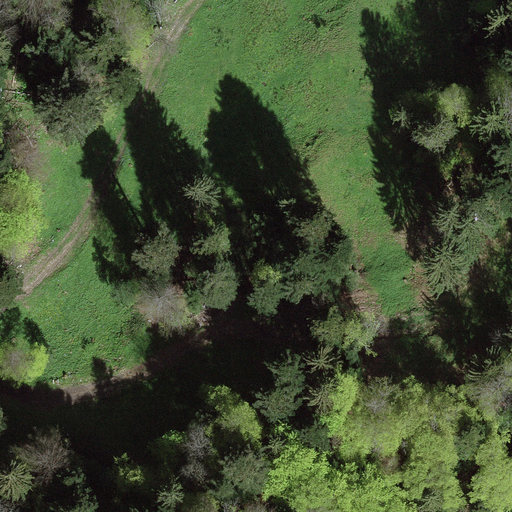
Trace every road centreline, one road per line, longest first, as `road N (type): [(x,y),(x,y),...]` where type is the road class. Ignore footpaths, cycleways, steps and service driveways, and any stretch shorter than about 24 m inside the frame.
road 1 (track): [(0,388),(130,391),(183,335),(218,329),(345,338),(410,319)]
road 2 (track): [(196,0),(167,32),(86,186),(35,250),(0,267)]
